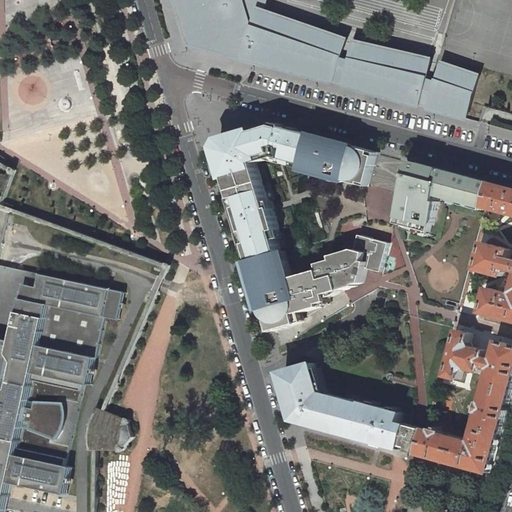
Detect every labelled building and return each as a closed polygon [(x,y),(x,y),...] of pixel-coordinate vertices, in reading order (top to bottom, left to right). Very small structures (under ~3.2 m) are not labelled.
[(176,0),(190,46),(466,121),(473,91),(439,79),(426,75),(352,58),(341,55),(280,35),(281,31),(281,27),(278,24),(275,22),(271,22),(268,22),(265,25),(263,28),(263,33),(254,30),(260,9),(261,8),(262,0),(176,0)] [(280,35),(341,55),(346,37),(276,14),(260,9),(254,30),(263,33),(263,28),(265,25),(268,22),(271,22),(275,22),(278,24),(281,27),(281,31),(280,35)] [(430,57),(356,40),(352,58),(426,75),(430,57)] [(478,73),(443,61),(439,79),(473,91),(478,73)] [(271,210),(257,159),(276,153),(276,156),(305,163),(313,134),(275,124),(261,128),(262,131),(257,133),(255,130),(224,139),(219,146),(225,166),(228,165),(232,176),(230,176),(236,199),(237,198),(240,210),(238,210),(253,261),(255,260),(282,252),(276,232),(281,230),(274,209),(271,210)] [(311,170),(363,184),(363,182),(371,184),(379,152),(313,134),(305,163),(304,166),(311,168),(311,170)] [(439,201),(441,194),(487,207),(487,206),(494,183),(493,183),(415,162),(413,169),(411,169),(396,223),(430,232),(432,225),(435,226),(441,202),(439,201)] [(511,188),(494,183),(487,206),(511,212),(511,259),(510,258),(511,251),(511,250),(487,243),(480,269),(505,276),(508,268),(511,268),(511,294),(491,289),(485,312),(511,318),(511,188)] [(0,255),(9,212),(0,209),(0,255)] [(324,270),(300,277),(294,279),(289,260),(285,261),(283,252),(282,252),(255,260),(258,268),(255,269),(269,318),(272,317),(276,331),(302,324),(299,313),(325,307),(324,304),(332,301),(330,294),(359,286),(359,285),(365,283),(369,268),(383,272),(391,243),(361,235),(357,250),(354,250),(353,245),(349,246),(348,245),(343,246),(345,253),(335,256),(336,260),(322,264),(324,270)] [(0,511),(6,511),(13,483),(64,494),(66,485),(63,485),(67,465),(84,384),(89,364),(92,365),(94,357),(98,358),(107,317),(93,314),(94,309),(101,311),(104,296),(107,296),(109,288),(0,264),(0,511)] [(107,317),(120,320),(126,292),(109,288),(107,296),(104,296),(101,311),(94,309),(93,314),(107,317)] [(494,368),(489,388),(511,393),(511,344),(501,342),(497,360),(487,357),(489,351),(474,347),(472,342),(474,334),(462,331),(450,375),(462,379),(464,370),(469,367),(483,372),(485,366),(494,368)] [(84,384),(92,385),(98,358),(94,357),(92,365),(89,364),(84,384)] [(420,454),(427,429),(418,426),(402,422),(405,410),(324,390),(316,364),(314,360),(278,370),(292,421),(411,452),(420,454)] [(482,412),(478,427),(503,433),(511,397),(511,393),(489,388),(485,403),(483,403),(481,411),(482,412)] [(99,415),(98,452),(135,453),(136,416),(99,415)] [(503,433),(478,427),(474,442),(443,433),(443,431),(435,429),(435,431),(427,429),(420,454),(492,472),(499,445),(503,433)] [(63,485),(66,485),(64,494),(68,495),(74,467),(67,465),(63,485)] [(447,511),(410,502),(407,511),(447,511)]
